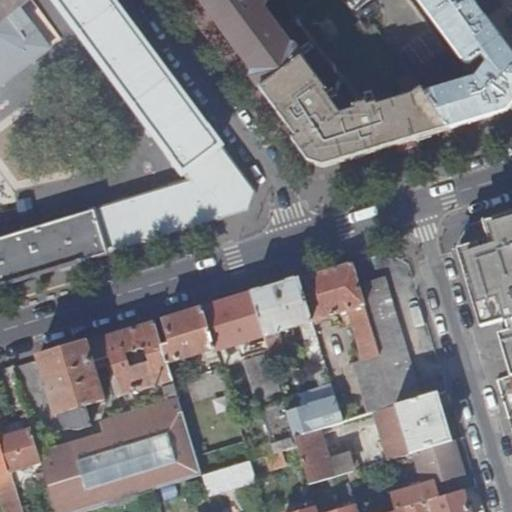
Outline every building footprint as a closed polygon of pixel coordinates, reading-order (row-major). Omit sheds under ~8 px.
[(0,238),(0,285),(247,210),(254,190),(112,0),(0,0),(0,66),(23,49),(24,37),(18,29),(29,21),(18,5),(24,0),(55,0),(190,180),(0,238)] [(201,0),(219,25),(222,23),(230,33),(227,34),(256,73),(254,75),(254,80),(297,137),(293,140),(310,162),(325,167),(449,128),(425,95),(421,90),(420,89),(412,78),(408,72),(395,82),(405,96),(377,105),(376,103),(368,105),(367,103),(353,108),(353,109),(340,114),(325,93),(327,92),(294,48),(287,46),(280,37),(283,36),(261,8),(264,6),(259,0),(201,0)] [(376,0),(340,0),(359,25),(382,8),(376,0)] [(511,103),(511,55),(470,0),(417,0),(466,64),(470,81),(425,95),(449,128),(507,110),(511,103)] [(0,82),(48,46),(29,21),(18,29),(24,37),(23,49),(0,66),(0,82)] [(511,214),(470,228),(457,249),(463,269),(474,302),(481,328),(489,325),(504,320),(508,331),(498,334),(511,376),(511,375),(511,214)] [(395,405),(358,285),(351,263),(298,279),(311,322),(352,309),(350,318),(359,349),(348,353),(368,414),(374,412),(384,409),(395,405)] [(420,398),(383,278),(358,285),(395,405),(420,398)] [(311,322),(298,279),(250,294),(264,336),(268,351),(272,360),(284,357),(277,333),(299,326),(304,340),(316,336),(311,322)] [(264,336),(250,294),(203,309),(216,349),(216,352),(264,336)] [(216,349),(203,309),(164,320),(171,344),(162,347),(167,364),(206,352),(216,349)] [(104,400),(94,370),(107,366),(117,396),(172,380),(167,364),(162,347),(155,323),(38,359),(55,415),(57,414),(59,422),(65,428),(67,429),(69,430),(71,431),(73,431),(76,431),(78,430),(86,428),(91,426),(85,406),(104,400)] [(218,358),(216,352),(216,349),(206,352),(209,361),(218,358)] [(283,398),(272,360),(268,351),(244,359),(259,406),(283,398)] [(164,388),(168,401),(178,398),(174,385),(164,388)] [(452,441),(437,392),(420,398),(395,405),(399,417),(403,430),(406,439),(410,453),(413,452),(452,441)] [(202,476),(178,398),(168,401),(100,422),(102,429),(93,432),(94,437),(38,454),(40,463),(54,510),(55,511),(86,511),(154,491),(202,476)] [(287,412),(283,398),(259,406),(264,422),(288,414),(287,412)] [(343,422),(336,401),(309,410),(308,405),(287,412),(288,414),(295,437),(317,429),(343,422)] [(399,417),(395,405),(384,409),(388,421),(399,417)] [(393,434),(388,421),(384,409),(374,412),(384,444),(401,439),(406,439),(403,430),(393,434)] [(295,437),(288,414),(264,422),(274,454),(298,446),(295,437)] [(403,430),(399,417),(388,421),(393,434),(403,430)] [(38,454),(27,419),(22,421),(25,430),(0,438),(0,475),(8,472),(40,463),(38,454)] [(327,461),(317,429),(295,437),(298,446),(309,484),(347,473),(353,471),(348,455),(327,461)] [(410,453),(406,439),(401,439),(384,444),(390,460),(410,453)] [(462,475),(452,441),(413,452),(423,485),(393,495),(398,510),(404,508),(438,497),(434,483),(462,475)] [(256,459),(253,449),(247,451),(250,461),(256,459)] [(256,480),(250,461),(202,476),(208,494),(256,480)] [(20,511),(8,472),(0,475),(0,500),(3,511),(20,511)] [(475,511),(484,509),(477,485),(438,497),(404,508),(405,511),(475,511)]
